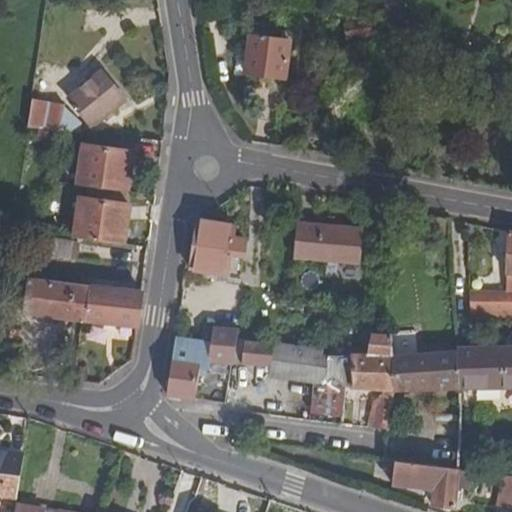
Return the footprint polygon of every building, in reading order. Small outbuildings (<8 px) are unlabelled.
[(376,35),(372,21),(349,26),(351,40),(376,35)] [(286,81),(291,44),(252,38),(246,76),(261,78),(269,79),(286,81)] [(93,129),(127,103),(104,74),(87,88),(70,101),(93,129)] [(34,102),(30,129),(54,131),(62,132),(65,107),(50,104),(51,87),(40,86),(37,102),(34,102)] [(85,148),(80,188),(129,195),(134,155),(85,148)] [(83,201),(77,240),(126,247),(131,208),(83,201)] [(236,227),(199,221),(192,268),(208,271),(207,280),(222,282),(230,284),(230,279),(242,280),(247,241),(234,239),(236,227)] [(363,230),(298,225),(295,259),(360,265),(362,250),(366,250),(368,233),(363,232),(363,230)] [(74,262),(76,244),(46,240),(44,257),(74,262)] [(78,288),(33,283),(29,282),(24,318),(83,324),(87,324),(90,301),(76,300),(78,288)] [(242,333),(248,286),(230,284),(222,282),(215,330),(240,333),(242,333)] [(87,324),(137,330),(143,295),(78,288),(76,300),(90,301),(87,324)] [(497,311),(496,292),(472,291),(474,311),(497,311)] [(497,316),(507,316),(508,292),(496,292),(497,311),(497,316)] [(386,390),(395,390),(393,357),(392,337),(387,329),(375,328),(369,356),(352,355),(355,388),(386,390)] [(170,394),(227,405),(231,382),(202,378),(203,369),(211,370),(214,361),(234,365),(240,333),(215,330),(212,346),(177,339),(170,394)] [(353,388),(355,388),(352,355),(325,353),(325,351),(246,342),(245,364),(274,367),(273,377),(293,380),(346,386),(353,388)] [(462,390),(511,389),(511,348),(459,349),(459,352),(462,390)] [(395,390),(462,390),(459,352),(393,357),(395,390)] [(202,378),(231,382),(234,365),(214,361),(211,370),(203,369),(202,378)] [(78,371),(77,384),(86,386),(87,372),(78,371)] [(313,384),(308,415),(338,419),(342,388),(313,384)] [(346,386),(345,399),(353,400),(353,388),(346,386)] [(373,428),(388,430),(390,430),(395,390),(386,390),(385,400),(377,404),(373,428)] [(0,497),(18,499),(25,457),(0,454),(0,497)] [(471,491),(473,472),(460,471),(394,463),(394,485),(435,490),(434,506),(457,509),(458,489),(471,491)] [(499,508),(511,510),(511,476),(505,476),(499,508)]
